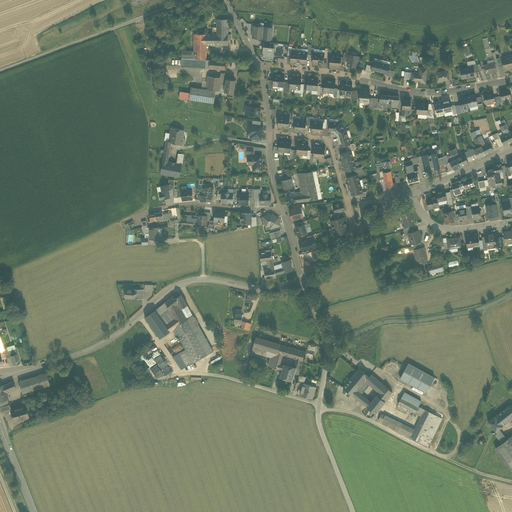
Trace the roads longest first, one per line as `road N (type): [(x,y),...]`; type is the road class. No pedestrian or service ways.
road 1 (residential): [(511,78),(416,93),(258,65)]
road 2 (residential): [(0,375),(89,350),(168,290),(204,279)]
road 3 (unclassified): [(511,479),(318,405)]
road 4 (track): [(0,70),(190,0)]
road 5 (track): [(127,387),(211,374),(318,405)]
road 6 (unclassified): [(511,292),(475,310),(381,322),(328,345)]
road 7 (residential): [(358,232),(328,139),(269,133)]
road 8 (residential): [(282,208),(195,203),(128,220)]
